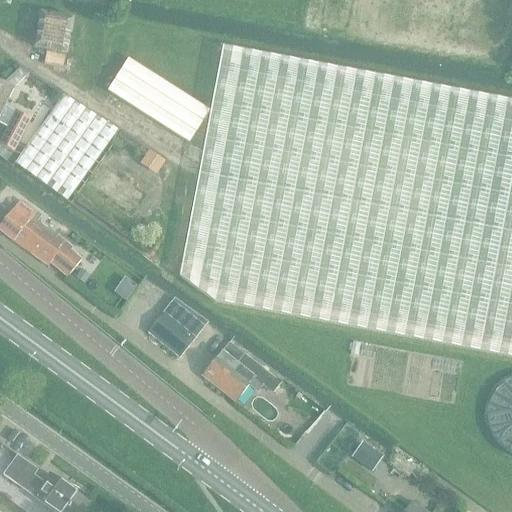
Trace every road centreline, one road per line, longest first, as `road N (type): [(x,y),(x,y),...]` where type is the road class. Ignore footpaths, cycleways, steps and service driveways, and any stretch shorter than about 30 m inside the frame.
road 1 (unclassified): [(366,511),(0,239)]
road 2 (unclassified): [(207,478),(203,438),(0,264)]
road 3 (primary): [(207,478),(0,327)]
road 4 (unclassified): [(146,511),(0,405)]
